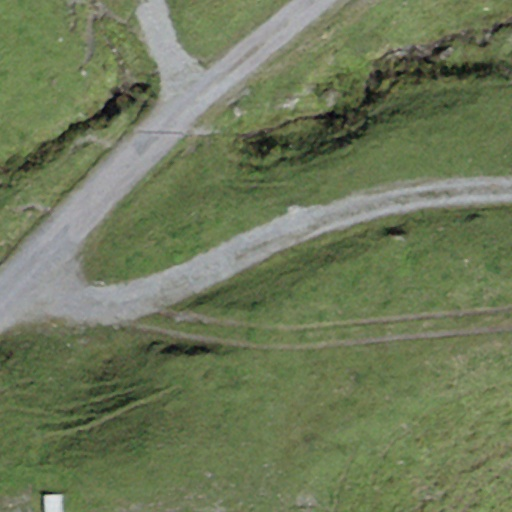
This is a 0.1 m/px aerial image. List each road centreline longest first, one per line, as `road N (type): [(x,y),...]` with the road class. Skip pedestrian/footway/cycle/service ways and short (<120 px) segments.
road 1 (track): [(511,200),(416,201),(142,308),(96,311),(16,278)]
road 2 (track): [(304,0),(236,47),(184,97),(0,296)]
